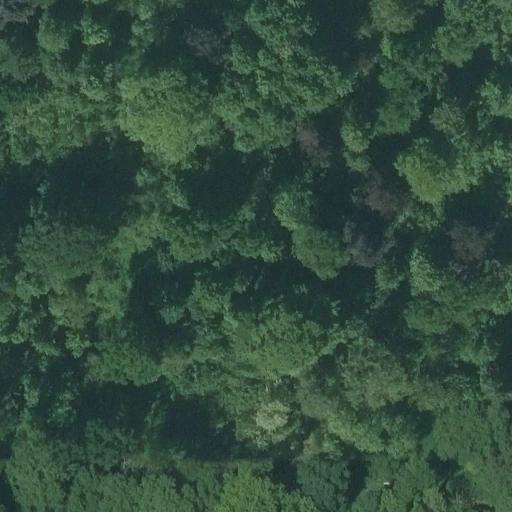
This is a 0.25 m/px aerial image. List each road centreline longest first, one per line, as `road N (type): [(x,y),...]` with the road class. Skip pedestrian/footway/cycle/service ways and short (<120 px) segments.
road 1 (track): [(208,511),(249,500),(357,499),(408,486),(477,511)]
road 2 (track): [(0,445),(159,511)]
